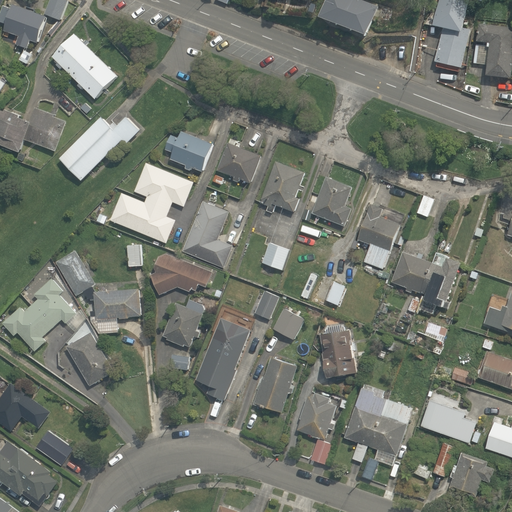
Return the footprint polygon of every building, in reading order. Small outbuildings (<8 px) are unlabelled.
[(47,14),(2,0),(0,7),(0,21),(6,23),(4,30),(17,34),(15,41),(29,46),(32,38),(39,40),(47,14)] [(68,0),(49,0),(45,12),(61,19),(68,0)] [(377,7),(359,0),(326,0),(319,20),(364,38),(377,7)] [(474,0),(441,0),(435,25),(466,33),(474,0)] [(474,39),(489,42),(488,48),(477,46),(474,64),(484,65),(482,75),(510,80),(511,65),(511,28),(477,22),(474,39)] [(117,75),(75,32),(51,56),(94,98),(117,75)] [(466,38),(440,33),(434,62),(460,67),(466,38)] [(31,119),(24,139),(55,149),(66,117),(35,107),(31,119)] [(24,139),(31,119),(0,109),(0,144),(20,151),(24,139)] [(103,119),(102,118),(60,160),(82,182),(123,141),(127,145),(141,132),(140,130),(128,118),(118,127),(114,123),(111,127),(104,119),(103,119)] [(186,166),(185,169),(194,172),(195,169),(207,173),(216,145),(182,133),(180,139),(171,136),(166,152),(175,155),(172,161),(186,166)] [(261,154),(226,141),(216,170),(251,183),(261,154)] [(298,195),(307,167),(275,157),(261,200),(296,211),(301,196),(298,195)] [(146,202),(123,193),(112,223),(167,243),(175,220),(170,218),(174,204),(186,209),(196,183),(146,164),(136,192),(148,197),(146,202)] [(307,203),(300,221),(309,224),(313,213),(344,224),(351,205),(345,203),(351,185),(325,175),(314,206),(307,203)] [(414,193),(395,183),(391,193),(410,202),(414,193)] [(434,197),(423,193),(416,213),(427,217),(434,197)] [(218,237),(230,211),(204,199),(181,249),(221,267),(232,244),(218,237)] [(361,259),(383,269),(404,218),(369,203),(355,235),(369,240),(361,259)] [(143,265),(142,241),(127,242),(128,266),(143,265)] [(291,247),(268,241),(262,262),(285,269),(291,247)] [(96,281),(78,250),(57,263),(75,294),(96,281)] [(178,287),(187,291),(196,288),(198,283),(207,287),(213,273),(186,261),(185,260),(184,260),(161,250),(154,266),(161,269),(151,273),(160,294),(178,287)] [(415,290),(409,306),(434,316),(437,307),(446,311),(465,265),(435,253),(432,261),(403,250),(391,281),(415,290)] [(68,321),(79,311),(63,294),(66,292),(54,279),(35,296),(39,300),(26,312),(21,307),(4,323),(16,337),(20,333),(36,350),(47,340),(45,337),(65,318),(68,321)] [(346,284),(334,280),(327,300),(339,304),(346,284)] [(140,282),(95,285),(97,314),(91,314),(93,332),(119,330),(118,317),(142,315),(140,282)] [(280,296),(264,290),(256,311),(272,318),(280,296)] [(511,296),(510,303),(492,297),(483,323),(511,332),(511,296)] [(188,346),(202,311),(176,300),(162,335),(188,346)] [(305,316),(283,307),(273,329),(295,339),(305,316)] [(250,331),(220,319),(196,379),(210,385),(207,391),(224,398),(250,331)] [(357,373),(350,325),(320,329),(327,377),(357,373)] [(93,332),(92,330),(66,344),(87,384),(113,369),(93,332)] [(511,357),(487,350),(479,376),(511,385),(511,357)] [(194,358),(168,353),(165,371),(191,376),(194,358)] [(298,363),(271,354),(256,401),(282,410),(298,363)] [(363,380),(345,438),(357,442),(351,459),(364,463),(369,445),(379,448),(375,460),(394,466),(412,405),(383,397),(386,387),(363,380)] [(49,412),(7,385),(0,397),(0,422),(12,430),(22,415),(40,426),(49,412)] [(315,393),(306,390),(296,426),(326,435),(338,394),(316,388),(315,393)] [(506,402),(471,391),(465,410),(473,413),(467,429),(494,438),(506,402)] [(464,428),(441,420),(437,433),(460,441),(464,428)] [(75,445),(47,426),(33,447),(62,466),(75,445)] [(333,441),(317,437),(312,457),(327,462),(333,441)] [(40,504),(61,478),(9,438),(0,450),(0,477),(21,493),(23,491),(40,504)] [(455,444),(443,440),(433,470),(446,474),(455,444)] [(489,481),(495,463),(463,452),(451,482),(476,491),(481,478),(489,481)] [(426,468),(430,458),(420,454),(412,472),(426,478),(430,469),(426,468)] [(20,511),(0,498),(0,511),(20,511)] [(237,511),(239,510),(217,503),(214,511),(237,511)]
